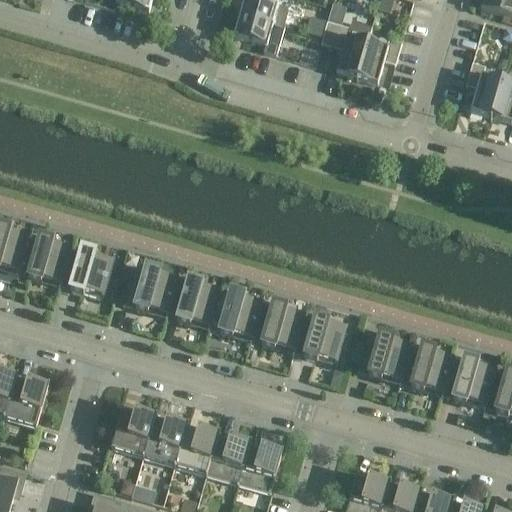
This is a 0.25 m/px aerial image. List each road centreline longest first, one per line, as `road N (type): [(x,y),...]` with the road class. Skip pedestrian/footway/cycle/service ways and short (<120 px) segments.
road 1 (tertiary): [(409,146),(177,72)]
road 2 (unclassified): [(99,353),(332,420)]
road 3 (unclassified): [(332,420),(511,472)]
road 4 (unclassified): [(177,72),(0,20)]
road 5 (residential): [(53,511),(99,353)]
road 6 (residential): [(409,146),(451,0)]
